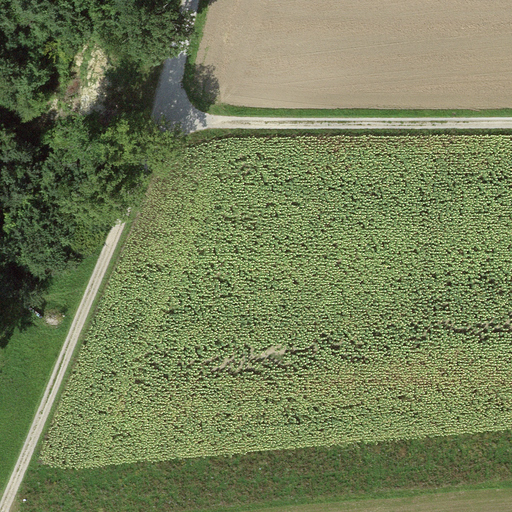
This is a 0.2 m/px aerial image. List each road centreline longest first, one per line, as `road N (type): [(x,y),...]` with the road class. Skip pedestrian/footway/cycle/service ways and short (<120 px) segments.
road 1 (track): [(4,511),(193,0)]
road 2 (track): [(511,121),(154,122)]
